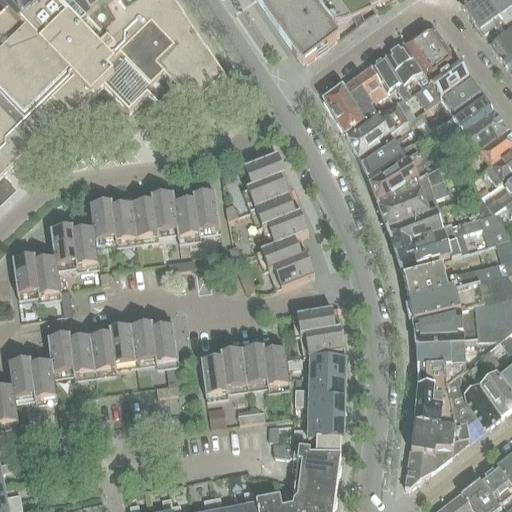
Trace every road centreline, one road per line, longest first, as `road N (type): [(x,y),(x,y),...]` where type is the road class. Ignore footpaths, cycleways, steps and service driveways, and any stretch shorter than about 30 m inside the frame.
road 1 (residential): [(281,110),(231,154),(197,170),(44,197),(0,244)]
road 2 (residential): [(364,292),(238,311),(185,299),(107,309)]
road 3 (tertiary): [(368,511),(375,364),(364,292)]
road 4 (tertiary): [(364,292),(325,183),(281,110)]
road 5 (residential): [(429,3),(281,110)]
road 6 (residential): [(117,511),(124,484),(253,464)]
road 7 (residential): [(511,117),(429,3)]
road 8 (tertiary): [(281,110),(205,0)]
road 9 (residential): [(408,511),(511,431)]
